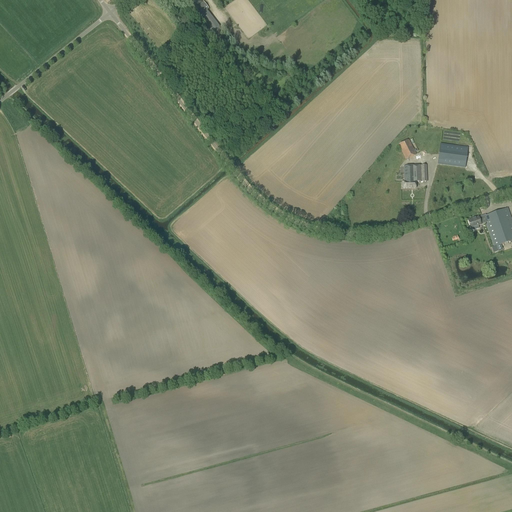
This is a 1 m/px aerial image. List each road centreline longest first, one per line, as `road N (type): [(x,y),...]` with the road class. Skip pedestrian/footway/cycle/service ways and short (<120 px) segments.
road 1 (unclassified): [(511,189),(373,233),(333,233),(290,220),(246,185),(110,12)]
road 2 (unclassified): [(0,104),(110,12)]
